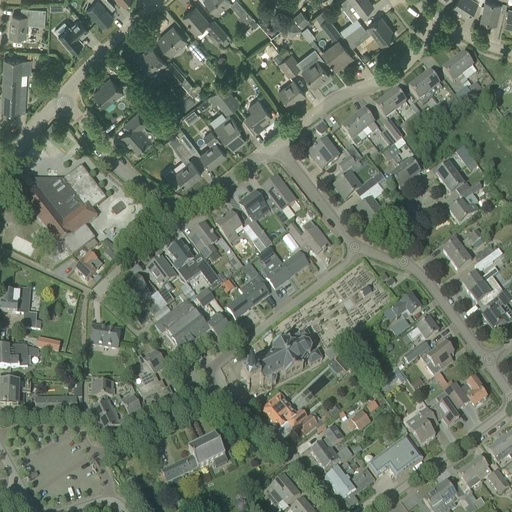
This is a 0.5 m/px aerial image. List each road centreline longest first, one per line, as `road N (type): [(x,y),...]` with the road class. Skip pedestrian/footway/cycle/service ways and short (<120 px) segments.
road 1 (residential): [(275,145),(349,91),(407,65),(431,17)]
road 2 (residential): [(202,374),(346,263),(355,246)]
road 3 (residential): [(368,511),(511,402)]
road 4 (residential): [(338,511),(276,443),(217,395)]
road 5 (residential): [(182,206),(114,164),(61,99)]
road 6 (unclassified): [(61,99),(91,60),(160,0)]
road 7 (residential): [(93,458),(217,395)]
road 8 (residential): [(401,262),(426,280),(486,360)]
road 9 (residential): [(275,145),(355,246)]
road 10 (residential): [(91,294),(182,206)]
